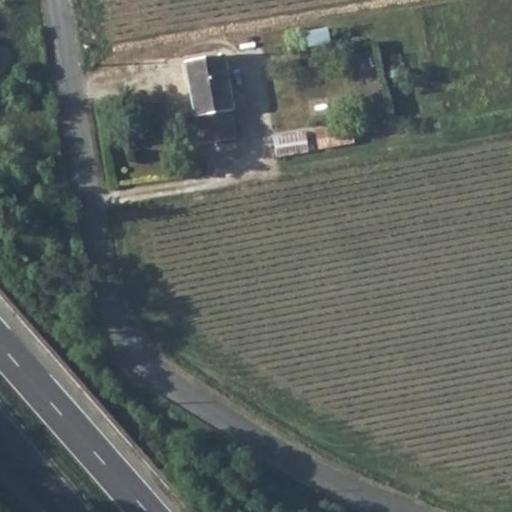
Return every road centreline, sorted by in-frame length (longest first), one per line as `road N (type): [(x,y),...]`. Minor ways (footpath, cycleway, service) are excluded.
road 1 (unclassified): [(57,0),(99,266),(114,323),(138,363),(295,463),(402,511)]
road 2 (track): [(511,132),(89,205)]
road 3 (trunk): [(146,511),(0,345)]
